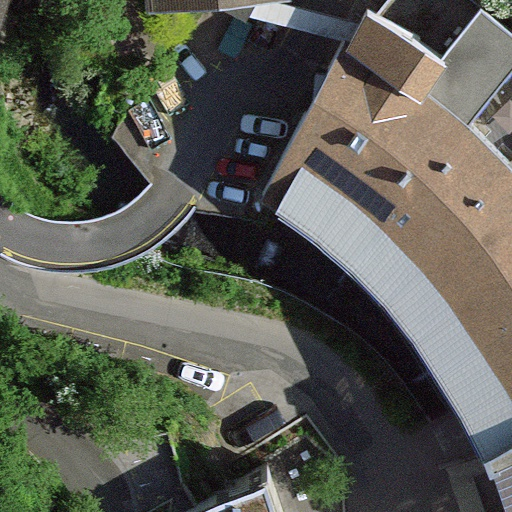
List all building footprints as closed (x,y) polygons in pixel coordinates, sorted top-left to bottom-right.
[(199,0),(214,0),(250,16),(254,0),(154,0),(155,5),(199,0)] [(254,0),(250,16),(343,36),(361,20),(276,0),(254,0)] [(444,50),(413,93),(511,181),(511,48),(469,16),(444,50)] [(480,443),(511,428),(511,181),(413,93),(444,50),(361,20),(343,36),(245,209),(289,230),(332,262),(386,312),(441,386),(480,443)] [(511,511),(511,428),(480,443),(507,511),(511,511)] [(300,511),(301,509),(263,458),(190,507),(191,511),(300,511)]
